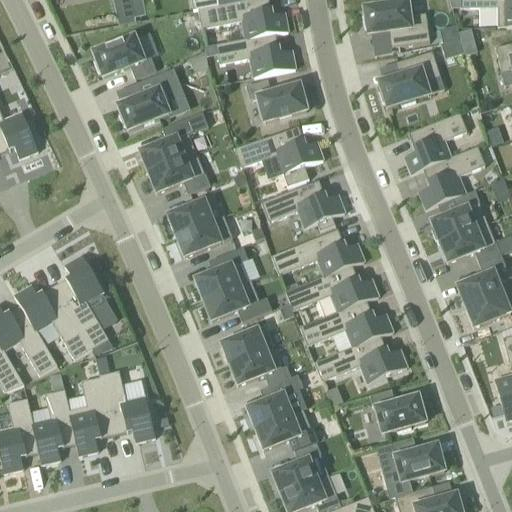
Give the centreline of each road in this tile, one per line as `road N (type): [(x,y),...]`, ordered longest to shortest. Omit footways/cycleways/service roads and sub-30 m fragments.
road 1 (residential): [(480,462),(342,116),(317,0)]
road 2 (residential): [(219,462),(110,204)]
road 3 (residential): [(110,204),(11,0)]
road 4 (residential): [(18,511),(219,462)]
road 5 (residential): [(110,204),(0,264)]
